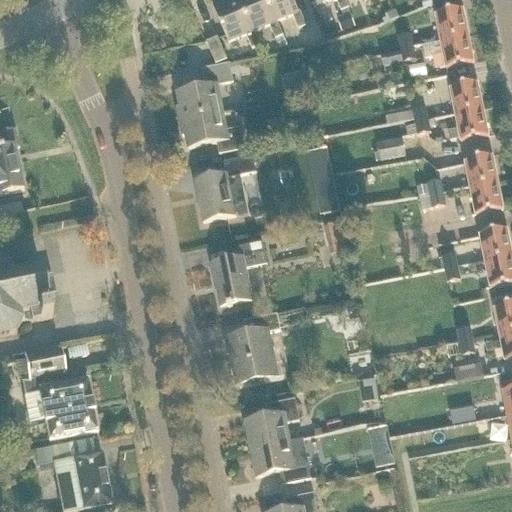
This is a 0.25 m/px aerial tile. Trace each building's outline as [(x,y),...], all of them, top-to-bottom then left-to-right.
[(236,0),(213,10),(228,44),(246,37),(252,51),(260,47),(254,34),(252,34),(237,0),(236,0)] [(237,0),(252,34),(254,34),(269,27),(275,41),(284,37),(278,24),(275,25),(264,0),(237,0)] [(293,17),(299,31),(307,27),(301,13),(299,14),(293,0),(264,0),(275,25),(278,24),(293,17)] [(315,0),(318,7),(334,0),(336,0),(342,13),(350,9),(345,0),(315,0)] [(436,17),(436,20),(427,21),(429,31),(438,30),(441,44),(468,39),(463,11),(436,17)] [(390,19),(392,23),(399,21),(395,13),(389,16),(390,19)] [(354,30),(350,17),(336,22),(340,34),(354,30)] [(275,41),(279,50),(288,46),(284,37),(281,38),(275,41)] [(411,37),(398,39),(400,53),(414,50),(412,43),(411,37)] [(227,62),(218,39),(206,45),(216,67),(227,62)] [(436,71),(446,69),(446,71),(474,66),(468,39),(441,44),(442,49),(422,53),(424,63),(434,61),(436,71)] [(414,50),(400,53),(401,55),(381,58),(383,69),(403,66),(403,65),(416,62),(414,50)] [(177,111),(180,124),(222,116),(217,89),(233,85),(229,66),(202,71),(206,91),(177,96),(180,110),(177,111)] [(315,92),(312,75),(297,78),(300,95),(315,92)] [(478,87),(451,92),(456,119),(483,113),(478,87)] [(262,110),(265,125),(282,121),(279,106),(262,110)] [(416,127),(429,125),(426,110),(413,113),(416,127)] [(448,134),(450,143),(460,141),(461,146),(488,140),(483,113),(456,119),(458,132),(448,134)] [(414,123),(412,114),(385,120),(387,129),(414,123)] [(217,146),(219,157),(246,152),(244,140),(242,131),(226,134),(222,116),(180,124),(183,139),(186,138),(188,152),(217,146)] [(418,139),(431,136),(429,125),(416,127),(418,137),(418,139)] [(416,127),(406,129),(408,139),(418,137),(416,127)] [(0,198),(22,193),(13,151),(18,150),(14,133),(0,136),(0,198)] [(402,142),(376,147),(380,165),(405,160),(402,142)] [(226,177),(195,183),(203,225),(235,219),(235,217),(247,215),(240,179),(256,176),(253,159),(224,165),(226,177)] [(492,160),(465,165),(470,192),(498,187),(492,160)] [(441,184),(427,187),(430,199),(444,197),(441,184)] [(470,192),(476,219),(503,213),(498,187),(470,192)] [(426,188),(417,190),(418,199),(428,197),(426,188)] [(444,197),(430,199),(432,211),(446,209),(444,197)] [(432,211),(430,199),(419,201),(422,213),(432,211)] [(347,255),(341,226),(329,229),(335,258),(347,255)] [(511,259),(511,257),(507,233),(480,239),(480,242),(472,243),(474,252),(482,251),(485,265),(511,259)] [(245,272),(266,267),(262,245),(233,251),(236,263),(212,267),(220,310),(251,304),(245,272)] [(459,270),(456,257),(449,258),(447,247),(440,249),(440,250),(436,251),(438,260),(442,259),(445,273),(459,270)] [(511,259),(485,265),(490,292),(511,287),(511,259)] [(51,321),(46,297),(53,295),(50,279),(42,281),(39,268),(30,270),(29,268),(26,269),(27,271),(24,272),(21,261),(15,263),(12,267),(10,266),(8,268),(0,262),(0,338),(12,336),(14,337),(16,335),(14,335),(22,324),(24,325),(25,323),(32,325),(51,321)] [(458,271),(445,273),(447,286),(461,283),(458,271)] [(511,334),(511,306),(494,311),(500,337),(511,334)] [(247,339),(227,343),(236,385),(277,377),(268,335),(280,333),(277,318),(244,325),(247,339)] [(473,343),(470,331),(456,332),(459,345),(473,343)] [(505,362),(505,364),(511,362),(511,334),(500,337),(503,352),(494,354),(496,364),(505,362)] [(473,343),(459,345),(460,346),(462,359),(476,356),(473,343)] [(58,351),(24,357),(29,385),(22,386),(24,401),(30,427),(45,423),(49,445),(97,435),(90,401),(87,383),(64,388),(58,351)] [(13,368),(12,360),(1,362),(3,370),(13,368)] [(476,369),(453,373),(455,383),(478,379),(476,369)] [(366,404),(381,401),(378,381),(363,383),(366,404)] [(511,393),(503,396),(508,420),(511,419),(511,393)] [(268,420),(244,425),(249,452),(290,444),(286,427),(299,424),(294,403),(266,408),(268,420)] [(463,426),(461,413),(449,415),(452,428),(463,426)] [(371,448),(389,444),(386,431),(368,434),(371,448)] [(290,444),(249,452),(255,483),(280,478),(282,488),(311,482),(307,461),(303,443),(290,445),(290,444)] [(54,474),(61,511),(89,511),(110,508),(101,457),(72,463),(68,447),(33,454),(38,477),(54,474)] [(1,468),(4,479),(20,476),(18,465),(1,468)] [(286,511),(316,511),(313,497),(285,502),(286,511)]
